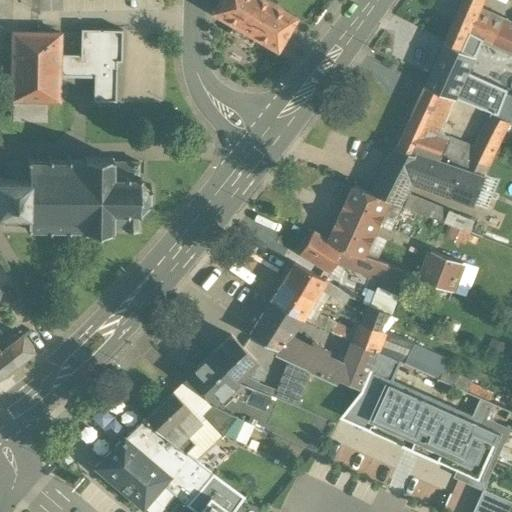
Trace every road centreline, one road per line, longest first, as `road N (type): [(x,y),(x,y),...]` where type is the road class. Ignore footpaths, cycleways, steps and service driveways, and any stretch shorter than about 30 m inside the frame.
road 1 (tertiary): [(266,143),(143,294),(51,387),(5,421)]
road 2 (tertiary): [(376,0),(266,143)]
road 3 (residential): [(266,143),(201,85),(195,0)]
